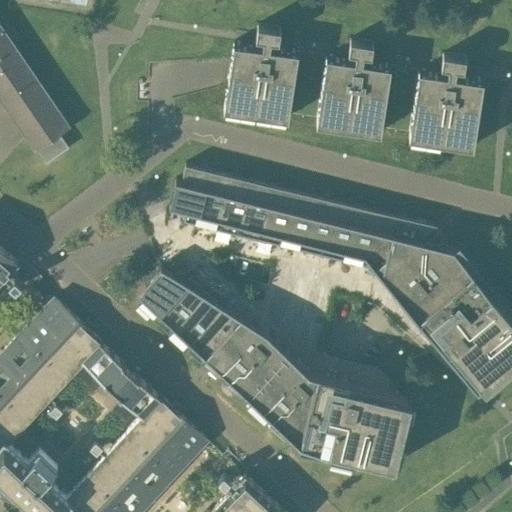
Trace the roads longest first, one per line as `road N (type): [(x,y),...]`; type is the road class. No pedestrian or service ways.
road 1 (residential): [(37,243),(188,127),(511,207)]
road 2 (residential): [(320,511),(37,243)]
